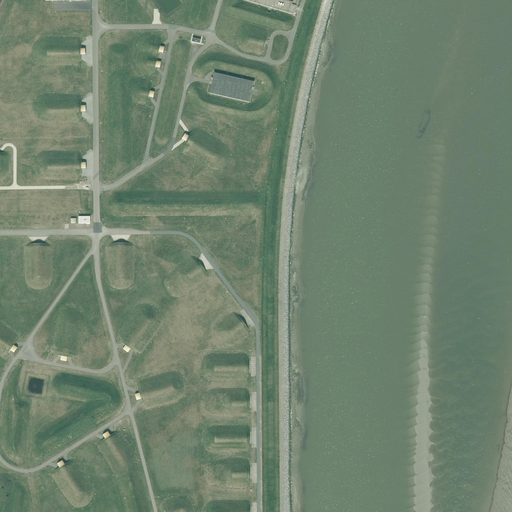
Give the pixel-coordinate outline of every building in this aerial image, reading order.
[(244,0),(270,8),(294,14),(298,0),(244,0)] [(266,15),(236,6),(234,12),(287,27),(288,21),(270,16),(270,13),(269,12),(267,12),(266,15)] [(249,39),(248,44),(253,45),(262,47),(262,48),(263,45),(265,45),(264,46),(265,46),(264,48),(264,49),(264,48),(265,46),(265,45),(265,44),(266,41),(266,40),(267,37),(266,40),(264,40),(265,37),(264,37),(251,34),(251,33),(250,33),(249,38),(249,39)] [(160,47),(160,46),(149,44),(148,50),(159,52),(159,51),(160,47)] [(81,48),(81,46),(44,46),(44,58),(81,58),(81,54),(81,48)] [(145,64),(155,67),(156,66),(156,62),(157,61),(146,58),(145,64)] [(254,82),(214,73),(212,83),(209,93),(249,102),(251,95),(252,89),(253,89),(254,88),(253,87),(254,82)] [(81,105),(81,103),(45,103),(45,115),(81,115),(81,111),(81,105)] [(186,141),(184,143),(216,163),(222,152),(190,133),(189,136),(186,141)] [(81,162),(81,159),(44,160),(44,172),(82,171),(81,169),(81,162)] [(34,243),(33,243),(33,278),(45,278),(45,243),(42,243),(40,243),(36,243),(34,243)] [(118,243),(116,243),(116,278),(128,278),(128,243),(127,243),(124,243),(118,243)] [(198,261),(179,274),(186,284),(205,270),(203,268),(200,263),(198,261)] [(130,349),(133,351),(154,322),(144,315),(123,344),(125,345),(130,349)] [(241,319),(239,316),(221,330),(228,339),(246,326),(245,324),(244,323),(242,320),(241,319)] [(67,357),(70,358),(77,322),(65,320),(58,355),(61,356),(67,357)] [(14,345),(16,343),(0,331),(0,346),(9,353),(10,350),(14,345)] [(248,363),(248,361),(212,361),(213,373),(248,373),(248,369),(248,365),(248,363)] [(64,391),(73,391),(73,379),(68,379),(68,381),(62,381),(62,386),(60,386),(60,392),(62,392),(62,394),(64,394),(64,391)] [(141,399),(142,401),(176,392),(173,380),(138,390),(139,393),(141,399)] [(249,399),(249,396),(228,396),(228,408),(249,408),(249,405),(249,404),(249,400),(249,399)] [(249,435),(249,431),(213,431),(213,443),(249,443),(249,441),(249,440),(249,436),(249,435)] [(105,438),(103,440),(121,469),(131,511),(143,511),(132,466),(130,463),(112,434),(110,435),(105,438)] [(59,467),(57,469),(75,497),(85,491),(67,462),(65,464),(59,467)] [(249,470),(249,467),(229,467),(229,479),(249,479),(249,476),(249,475),(249,471),(249,470)] [(188,511),(185,502),(164,510),(165,511),(188,511)]
